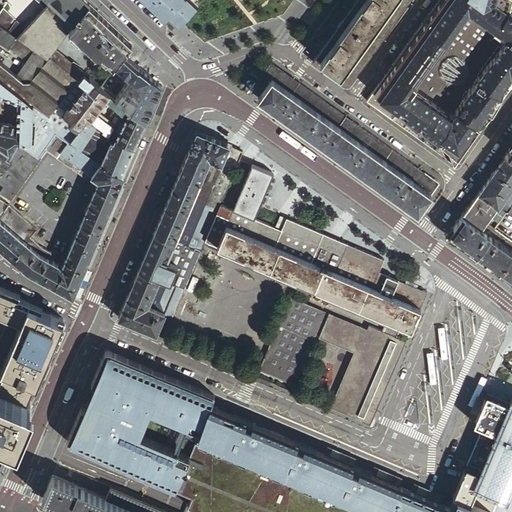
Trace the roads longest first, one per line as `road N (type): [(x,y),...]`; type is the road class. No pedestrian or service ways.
road 1 (unclassified): [(99,320),(378,440),(447,277),(411,250)]
road 2 (unclassified): [(411,250),(232,120),(205,113)]
road 3 (unclassified): [(205,113),(183,129),(99,320)]
road 4 (unclassified): [(99,320),(21,511)]
road 5 (residential): [(460,180),(349,99)]
road 6 (residential): [(418,0),(349,99)]
